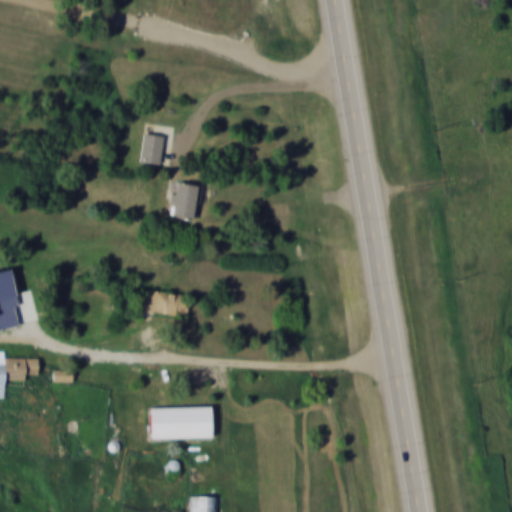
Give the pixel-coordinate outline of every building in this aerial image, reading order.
[(161,134),(141,134),(141,164),(161,164),(161,134)] [(172,218),(195,219),(196,183),(173,183),(172,218)] [(184,315),(186,294),(143,289),(141,311),(184,315)] [(4,351),(0,351),(0,397),(3,398),(4,379),(37,379),(37,357),(4,357),(4,351)] [(70,380),(70,371),(53,371),(53,380),(70,380)] [(190,511),(217,511),(217,496),(191,496),(190,511)]
